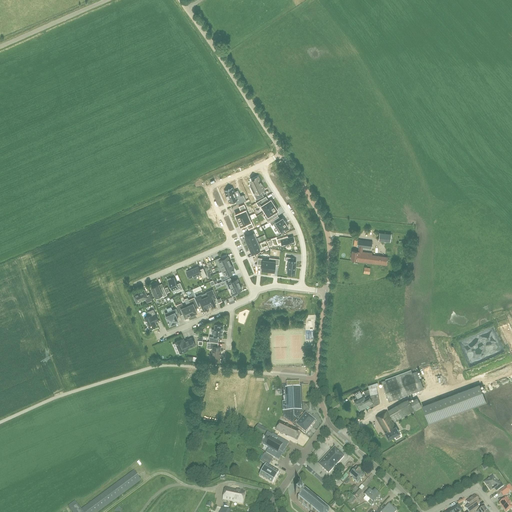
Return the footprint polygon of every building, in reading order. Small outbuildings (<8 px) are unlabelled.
[(264,189),(258,177),(251,180),(256,191),(253,193),(256,200),(264,196),(261,191),(264,189)] [(237,198),(232,188),(225,191),(226,195),(227,199),(228,199),(230,202),(235,200),(237,204),(246,200),(244,194),(237,198)] [(263,212),(274,205),(274,204),(275,203),(272,200),(271,200),(271,199),(264,203),(262,199),(256,202),(259,207),(260,207),(263,212)] [(249,216),(246,210),(244,204),(239,206),(241,212),(235,214),(236,216),(238,221),(249,216)] [(271,214),(278,210),(277,209),(278,209),(276,205),(275,205),(274,205),(263,212),(265,215),(264,216),(268,222),(274,218),(271,214)] [(252,221),(249,216),(238,221),(239,225),(240,224),(241,226),(246,224),(248,229),(254,227),(251,222),(252,221)] [(288,228),(286,225),(287,224),(285,221),(284,221),(282,218),(279,220),(277,218),(270,222),(272,225),(274,224),(279,233),(288,228)] [(247,236),(245,237),(247,242),(256,238),(254,233),(252,234),(251,231),(246,233),(247,236)] [(288,236),(277,239),(278,243),(282,242),(283,246),(286,245),(287,246),(291,245),(290,244),(294,243),(292,236),(288,237),(288,236)] [(256,238),(247,242),(249,248),(259,244),(256,238)] [(358,251),(352,251),(351,260),(357,260),(357,262),(387,265),(388,257),(372,255),(372,253),(362,252),(363,247),(371,248),(372,242),(358,240),(357,247),(359,247),(358,251)] [(259,244),(249,248),(252,253),(261,249),(259,244)] [(220,257),(215,259),(218,267),(230,262),(228,257),(221,259),(220,257)] [(295,274),(296,261),(293,261),(294,258),(286,257),(286,261),(289,261),(287,273),(295,274)] [(268,271),(269,258),(269,259),(258,258),(257,264),(262,265),(261,270),(268,271)] [(274,271),(275,264),(279,265),(279,259),(269,258),(268,271),(274,271)] [(230,262),(218,267),(219,267),(222,271),(232,267),(230,262)] [(207,276),(203,268),(199,269),(198,267),(188,271),(190,278),(200,273),(203,278),(207,276)] [(223,276),(220,277),(222,280),(230,277),(229,274),(234,272),(232,267),(222,271),(223,276)] [(177,284),(174,277),(171,279),(170,278),(167,279),(172,291),(176,289),(177,292),(183,290),(180,282),(177,284)] [(230,278),(223,281),(225,285),(227,284),(229,289),(230,288),(240,284),(237,279),(232,281),(230,278)] [(160,288),(159,287),(158,284),(151,287),(155,297),(162,294),(163,297),(167,295),(163,286),(160,288)] [(240,284),(230,288),(232,293),(231,294),(232,297),(238,294),(236,291),(242,289),(240,284)] [(147,296),(144,290),(133,295),(136,303),(147,298),(149,302),(152,300),(149,295),(147,296)] [(216,298),(213,290),(204,294),(209,306),(211,305),(212,306),(215,304),(213,299),(216,298)] [(209,306),(204,294),(194,298),(197,304),(200,303),(203,310),(207,308),(206,307),(209,306)] [(197,312),(194,305),(197,304),(194,298),(194,297),(188,300),(189,302),(186,304),(191,316),(195,314),(194,313),(197,312)] [(188,317),(191,316),(186,304),(182,305),(182,303),(176,305),(179,312),(182,310),(185,317),(187,316),(188,317)] [(179,315),(176,309),(165,313),(168,321),(168,322),(169,322),(169,323),(169,324),(169,325),(174,323),(178,321),(176,316),(179,315)] [(156,325),(155,322),(158,321),(153,310),(147,312),(148,316),(144,318),(147,323),(146,323),(147,327),(148,327),(149,328),(156,325)] [(214,337),(209,337),(209,341),(217,342),(217,338),(221,338),(223,326),(215,325),(214,329),(212,329),(211,334),(214,334),(214,337)] [(491,335),(496,349),(503,347),(497,333),(491,335)] [(184,341),(183,339),(175,342),(180,353),(187,350),(187,349),(195,345),(192,338),(184,341)] [(215,343),(207,342),(206,348),(212,349),(211,359),(219,360),(220,355),(221,352),(220,352),(221,347),(215,346),(215,343)] [(462,353),(466,363),(488,354),(485,346),(481,347),(480,345),(462,353)] [(432,362),(438,383),(445,381),(439,360),(432,362)] [(419,391),(411,371),(381,382),(389,402),(419,391)] [(287,387),(282,387),(283,417),(293,424),(296,426),(305,414),(305,411),(309,411),(309,404),(307,404),(307,402),(308,402),(308,386),(304,386),(304,384),(299,384),(299,382),(287,382),(287,387)] [(380,403),(376,385),(378,385),(377,383),(368,386),(369,389),(364,391),(364,392),(362,392),(360,390),(354,393),(356,397),(354,399),(355,400),(354,401),(359,410),(365,406),(365,408),(369,405),(371,408),(380,403)] [(479,383),(421,405),(429,424),(486,403),(479,383)] [(420,407),(418,403),(412,406),(408,399),(388,411),(394,422),(420,407)] [(392,419),(387,411),(376,417),(385,432),(385,433),(389,439),(399,433),(393,422),(392,422),(391,420),(392,419)] [(305,414),(296,426),(305,434),(315,422),(314,421),(315,420),(309,414),(308,416),(305,414)] [(298,430),(299,429),(296,427),(295,428),(280,421),(276,430),(295,439),(299,430),(298,430)] [(258,425),(252,435),(261,440),(267,429),(258,425)] [(279,460),(288,443),(272,434),(272,435),(267,433),(262,442),(264,444),(261,449),(267,452),(266,453),(279,460)] [(345,456),(334,446),(318,464),(328,474),(345,456)] [(266,465),(259,476),(272,484),(279,473),(268,467),(273,459),(265,454),(260,462),(266,465)] [(361,472),(357,469),(350,476),(351,476),(353,478),(352,479),(357,484),(364,476),(360,472),(361,472)] [(68,506),(72,511),(98,511),(141,481),(134,470),(81,509),(75,501),(68,506)] [(493,477),(485,482),(490,491),(496,487),(498,490),(504,486),(500,481),(498,482),(497,481),(496,481),(493,477)] [(509,492),(505,487),(500,491),(503,496),(509,492)] [(245,492),(237,490),(232,489),(225,488),(223,499),(242,504),(245,492)] [(362,493),(358,489),(353,496),(350,500),(353,503),(356,499),(362,493)] [(374,497),(378,493),(374,490),(372,492),(369,489),(364,495),(370,500),(373,496),(374,497)] [(309,495),(308,495),(309,494),(307,492),(306,493),(305,492),(306,491),(305,491),(304,491),(303,492),(304,492),(304,493),(303,492),(303,493),(300,491),(301,490),(300,490),(299,490),(298,490),(295,494),(296,495),(295,496),(296,496),(297,495),(299,497),(298,498),(299,498),(299,499),(298,498),(297,499),(298,500),(297,500),(298,501),(299,500),(299,501),(298,502),(301,504),(302,503),(302,504),(301,505),(309,511),(328,511),(330,511),(329,511),(328,511),(326,509),(327,508),(326,508),(325,509),(323,507),(323,506),(323,505),(322,506),(318,503),(319,502),(318,501),(318,502),(314,499),(315,498),(314,498),(313,499),(310,496),(311,495),(310,494),(309,495)] [(381,496),(378,493),(374,497),(373,496),(370,500),(374,504),(381,496)] [(472,511),(475,510),(476,509),(479,507),(477,504),(479,502),(474,496),(466,502),(471,508),(467,511),(468,511),(472,511)] [(506,511),(511,507),(511,504),(507,498),(499,503),(506,511)] [(380,508),(376,511),(395,511),(397,511),(389,503),(382,510),(380,508)]
